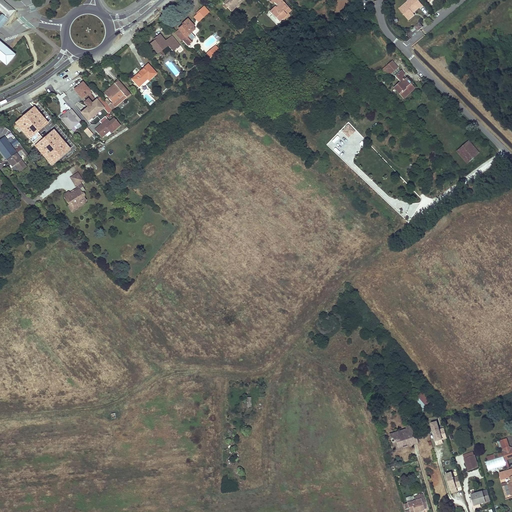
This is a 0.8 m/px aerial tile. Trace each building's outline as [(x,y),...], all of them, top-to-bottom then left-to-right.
[(0,0),(0,10),(8,18),(15,10),(3,0),(0,0)] [(223,0),(221,2),(223,4),(223,3),(227,8),(230,11),(236,7),(235,6),(237,4),(238,5),(243,0),(223,0)] [(269,12),(279,22),(290,10),(280,0),(271,0),(270,2),(272,4),(274,2),(278,6),(276,8),(275,7),(269,12)] [(407,0),(399,7),(408,18),(415,13),(413,11),(412,9),(413,8),(415,10),(420,6),(420,7),(423,4),(419,0),(407,0)] [(204,6),(194,16),(199,21),(209,11),(204,6)] [(179,29),(174,32),(182,41),(183,40),(188,45),(192,41),(190,38),(193,36),(190,33),(194,30),(193,28),(194,26),(187,19),(178,28),(179,29)] [(420,23),(414,27),(418,31),(423,27),(420,23)] [(156,40),(150,44),(157,53),(167,46),(172,51),(179,46),(172,36),(165,41),(159,35),(155,38),(156,40)] [(0,43),(0,59),(7,65),(15,56),(5,48),(0,43)] [(219,49),(216,45),(206,54),(209,58),(219,49)] [(397,67),(392,61),(381,70),(387,76),(397,67)] [(194,66),(190,70),(193,73),(202,65),(199,62),(195,66),(194,66)] [(147,65),(132,79),(141,89),(150,81),(149,79),(156,73),(147,65)] [(399,82),(393,88),(403,99),(414,89),(410,84),(412,83),(407,78),(404,80),(402,76),(404,75),(401,71),(395,77),(399,82)] [(126,98),(130,94),(118,81),(114,84),(116,86),(108,92),(110,95),(111,97),(108,99),(112,102),(113,103),(118,98),(123,94),(126,98)] [(116,86),(114,84),(106,91),(108,92),(116,86)] [(103,107),(96,100),(81,113),(88,121),(97,112),(103,107)] [(113,103),(112,102),(108,106),(111,110),(112,111),(116,107),(113,103)] [(108,106),(106,104),(103,107),(108,113),(111,110),(108,106)] [(67,111),(60,117),(70,129),(80,120),(71,109),(68,112),(67,111)] [(100,116),(97,112),(88,121),(90,124),(100,116)] [(94,129),(103,139),(120,124),(113,116),(109,120),(105,116),(99,121),(101,123),(94,129)] [(35,130),(49,146),(57,139),(41,121),(34,126),(36,129),(35,130)] [(341,131),(348,138),(356,130),(348,123),(341,131)] [(89,137),(93,134),(87,127),(83,130),(89,137)] [(12,133),(7,135),(13,146),(17,143),(12,133)] [(20,159),(4,138),(0,140),(0,150),(12,166),(14,164),(20,159)] [(479,153),(467,141),(459,149),(469,161),(479,153)] [(28,156),(23,149),(20,151),(25,158),(28,156)] [(24,164),(20,159),(14,164),(18,169),(24,164)] [(78,174),(70,178),(75,186),(80,182),(82,181),(78,174)] [(81,194),(79,190),(70,196),(69,194),(69,193),(65,195),(64,198),(69,205),(71,203),(73,205),(74,204),(76,205),(78,209),(82,206),(83,205),(86,203),(83,198),(84,196),(83,195),(81,194)] [(68,206),(72,213),(78,209),(76,205),(74,204),(73,205),(71,203),(69,205),(68,206)] [(413,399),(422,409),(430,401),(421,392),(413,399)] [(447,438),(444,428),(439,429),(438,420),(430,422),(435,445),(443,443),(442,439),(447,438)] [(418,444),(412,424),(405,426),(406,429),(400,431),(401,433),(405,431),(408,443),(409,446),(418,444)] [(400,431),(389,434),(391,439),(393,438),(394,443),(392,443),(393,448),(408,443),(405,431),(401,433),(400,431)] [(504,448),(502,448),(503,450),(504,453),(504,454),(506,460),(511,457),(511,449),(505,452),(504,449),(504,448)] [(474,455),(464,458),(468,471),(478,467),(474,455)] [(511,469),(500,473),(502,480),(510,478),(511,482),(508,483),(511,495),(511,469)] [(462,487),(459,477),(454,479),(452,473),(446,475),(451,490),(457,488),(462,487)] [(490,501),(487,491),(483,492),(471,496),(474,506),(490,501)] [(409,510),(404,511),(420,511),(423,511),(423,509),(425,508),(422,496),(406,501),(409,510)]
